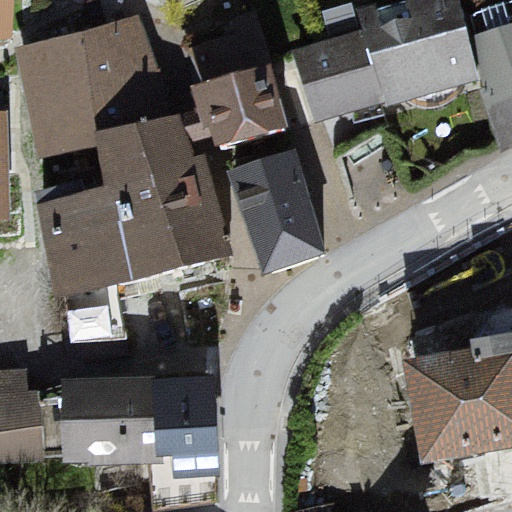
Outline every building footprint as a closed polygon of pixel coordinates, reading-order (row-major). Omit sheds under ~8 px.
[(369,31),(297,53),(321,120),(391,103),(480,82),(488,80),(476,42),(461,0),(421,0),(363,14),(369,31)] [(135,27),(16,60),(41,174),(90,164),(91,144),(166,119),(135,27)] [(511,31),(476,42),(488,80),(480,82),(504,151),(511,147),(511,31)] [(278,77),(205,94),(231,158),(293,138),(278,77)] [(10,126),(0,125),(0,234),(13,234),(10,126)] [(190,130),(106,149),(110,198),(46,214),(65,306),(237,275),(190,130)] [(330,270),(299,166),(229,183),(267,289),(330,270)] [(511,455),(511,350),(419,369),(438,470),(511,455)] [(217,388),(148,389),(162,470),(176,472),(176,487),(233,487),(217,388)] [(148,389),(64,392),(68,471),(153,470),(148,389)] [(0,392),(0,471),(68,471),(64,392),(0,392)]
